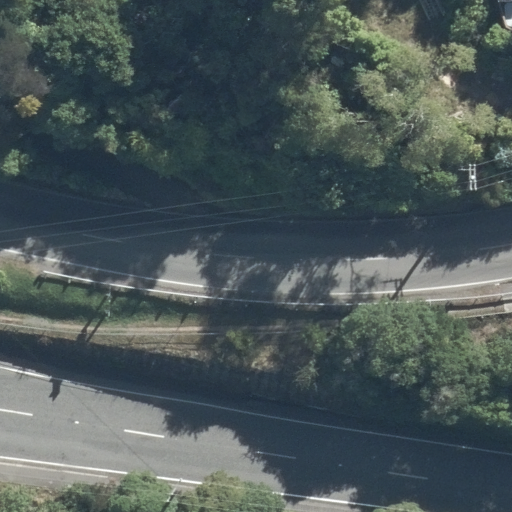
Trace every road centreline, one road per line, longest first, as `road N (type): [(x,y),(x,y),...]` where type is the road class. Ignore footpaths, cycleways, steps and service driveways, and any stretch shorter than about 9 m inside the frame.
road 1 (secondary): [(0,411),(511,494)]
road 2 (secondary): [(0,215),(238,256),(380,258),(511,244)]
